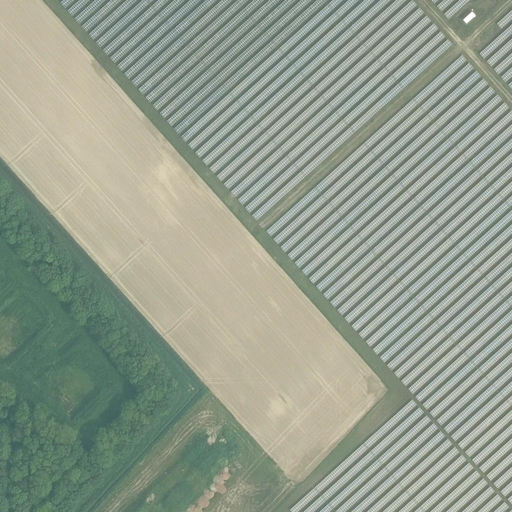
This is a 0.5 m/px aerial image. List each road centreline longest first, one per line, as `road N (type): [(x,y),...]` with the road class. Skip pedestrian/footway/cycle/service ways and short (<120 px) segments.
road 1 (track): [(511,0),(261,226)]
road 2 (track): [(421,0),(511,100)]
